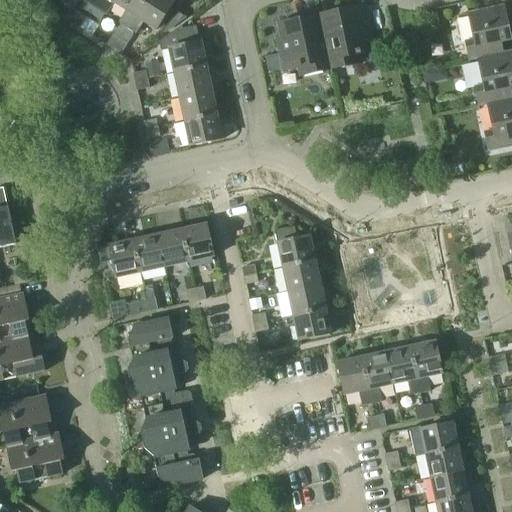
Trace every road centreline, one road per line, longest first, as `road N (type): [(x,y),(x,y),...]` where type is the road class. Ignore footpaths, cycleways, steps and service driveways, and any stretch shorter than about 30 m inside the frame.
road 1 (residential): [(207,166),(271,460),(342,443),(356,511)]
road 2 (residential): [(114,511),(95,473),(75,273),(100,188)]
road 3 (residential): [(265,154),(355,209),(473,190)]
road 4 (residential): [(240,0),(234,1),(265,154)]
road 5 (residential): [(511,317),(501,319),(473,190)]
